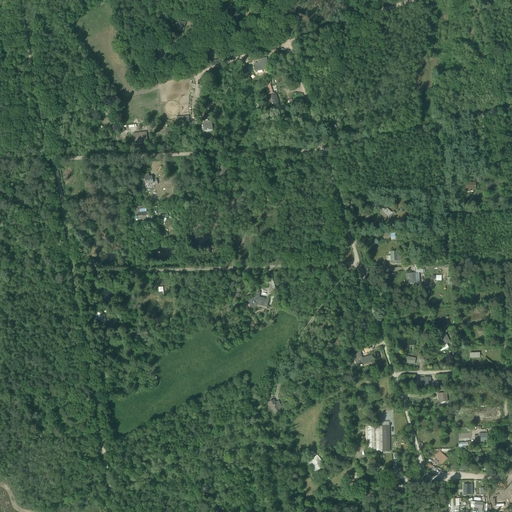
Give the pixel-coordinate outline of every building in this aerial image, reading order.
[(217,2),(210,5),(215,16),(222,13),(217,2)] [(186,23),(176,20),(174,28),(178,29),(178,32),(183,33),(186,23)] [(216,51),(213,42),(211,43),(211,41),(208,42),(208,44),(206,45),(210,54),(216,51)] [(149,49),(158,65),(167,60),(166,57),(167,56),(160,43),(149,49)] [(258,63),(254,63),(256,72),(268,70),(266,58),(257,59),(258,63)] [(271,84),(271,81),(267,83),(267,85),(265,85),(268,98),(269,101),(273,101),(275,109),(280,108),(276,94),(275,95),(274,92),(273,93),(270,84),(271,84)] [(105,109),(104,109),(105,116),(111,114),(112,117),(117,116),(115,108),(113,108),(112,107),(110,108),(109,106),(104,107),(105,109)] [(203,121),(205,133),(213,132),(211,120),(207,121),(207,120),(205,120),(204,112),(200,112),(200,116),(201,116),(201,119),(200,120),(200,122),(203,121)] [(177,118),(177,127),(190,126),(189,116),(177,118)] [(135,133),(137,144),(147,143),(145,132),(135,133)] [(228,168),(220,166),(217,176),(226,177),(228,168)] [(144,177),(141,178),(142,181),(142,182),(145,182),(145,184),(148,184),(153,183),(152,176),(149,177),(148,173),(144,174),(144,177)] [(77,174),(70,177),(71,180),(71,184),(70,184),(71,187),(73,187),(74,190),(76,190),(76,194),(78,193),(78,195),(86,194),(85,183),(81,184),(81,177),(79,177),(77,174)] [(137,206),(134,207),(135,215),(138,215),(138,220),(150,219),(149,212),(147,212),(146,206),(137,206)] [(392,212),(392,213),(385,207),(383,209),(383,208),(379,213),(389,221),(392,217),(393,218),(396,214),(393,211),(392,212)] [(389,261),(390,264),(401,264),(401,254),(397,254),(397,251),(390,252),(390,256),(388,256),(388,261),(389,261)] [(409,274),(406,274),(407,280),(406,280),(407,284),(409,284),(409,285),(410,285),(410,284),(412,284),(413,287),(417,286),(417,285),(420,284),(419,274),(415,274),(415,273),(421,273),(421,270),(421,265),(414,265),(414,268),(414,273),(409,273),(409,274)] [(256,292),(255,297),(247,301),(252,309),(258,305),(267,307),(269,299),(259,297),(260,293),(256,292)] [(103,312),(94,314),(95,321),(101,320),(101,318),(104,318),(103,312)] [(444,343),(445,345),(450,342),(446,333),(444,330),(438,333),(440,336),(443,343),(444,343)] [(138,344),(144,342),(142,333),(138,334),(139,334),(136,335),(138,344)] [(372,355),(362,358),(360,352),(353,356),(356,364),(362,363),(363,365),(374,362),(372,355)] [(430,354),(423,358),(425,362),(433,358),(430,354)] [(405,356),(404,363),(414,365),(416,358),(405,356)] [(328,372),(339,366),(338,363),(326,368),(328,372)] [(111,373),(113,378),(118,376),(120,377),(125,375),(126,377),(133,375),(132,369),(129,369),(128,365),(117,370),(111,373)] [(431,377),(420,378),(421,388),(427,388),(426,387),(429,386),(429,382),(430,382),(430,381),(431,381),(431,377)] [(437,394),(439,403),(448,402),(447,392),(437,394)] [(270,401),(268,402),(275,415),(283,409),(278,401),(276,402),(274,399),(270,402),(270,401)] [(382,427),(365,427),(365,452),(390,452),(390,426),(389,426),(389,424),(382,424),(382,427)] [(478,434),(478,436),(475,436),(475,441),(479,441),(479,442),(487,442),(487,434),(478,434)] [(309,460),(316,455),(313,451),(306,457),(309,460)] [(439,462),(440,463),(440,462),(442,464),(447,459),(440,452),(435,457),(439,462)] [(309,469),(310,467),(312,469),(311,470),(312,470),(311,473),(309,475),(314,480),(318,476),(316,474),(318,472),(317,472),(324,466),(322,462),(322,461),(317,455),(307,463),(307,464),(305,465),(305,464),(303,466),(308,471),(309,469)] [(349,488),(361,485),(357,472),(353,474),(355,482),(348,484),(349,488)] [(467,495),(473,495),(472,484),(463,484),(463,496),(467,496),(467,495)] [(474,511),(477,511),(482,511),(483,503),(475,502),(471,501),(471,507),(473,508),(472,510),(474,510),(474,511)] [(490,511),(504,511),(503,501),(494,502),(495,507),(491,507),(491,505),(487,505),(487,511),(491,511),(490,511)]
